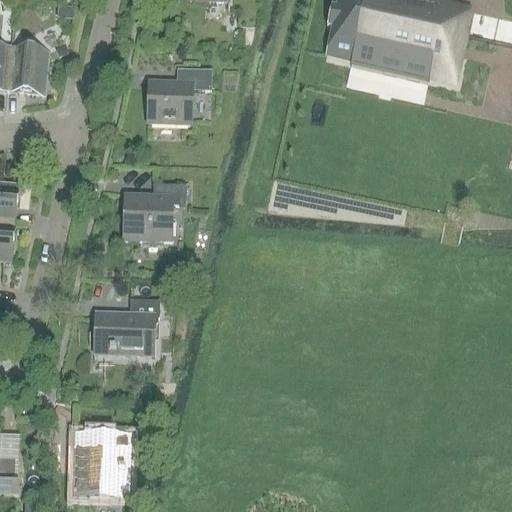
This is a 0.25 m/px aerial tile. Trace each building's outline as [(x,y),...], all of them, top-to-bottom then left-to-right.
[(332,30),(326,58),(348,63),(347,67),(425,85),(426,81),(455,88),(462,57),(507,67),(490,143),(511,148),(511,31),(497,51),(463,52),(468,33),(466,33),(470,11),(421,0),(338,0),(336,10),(330,9),(326,29),(332,30)] [(65,48),(55,53),(59,60),(68,56),(65,48)] [(0,93),(8,95),(12,50),(0,49),(0,93)] [(12,50),(8,95),(45,98),(49,54),(12,50)] [(211,94),(211,74),(176,72),(176,86),(151,86),(150,128),(188,129),(189,94),(211,94)] [(0,186),(0,225),(14,227),(18,188),(0,186)] [(184,209),(185,189),(153,188),(153,200),(125,199),(123,244),(168,245),(169,208),(184,209)] [(0,225),(0,263),(11,265),(14,227),(0,225)] [(149,299),(149,288),(141,287),(141,299),(149,299)] [(158,322),(159,304),(129,303),(129,320),(96,319),(96,318),(95,318),(94,357),(95,354),(135,356),(135,351),(152,352),(152,359),(153,359),(154,322),(158,322)] [(125,501),(127,441),(78,440),(76,500),(125,501)] [(0,498),(18,499),(18,484),(13,484),(14,463),(0,462),(0,498)]
